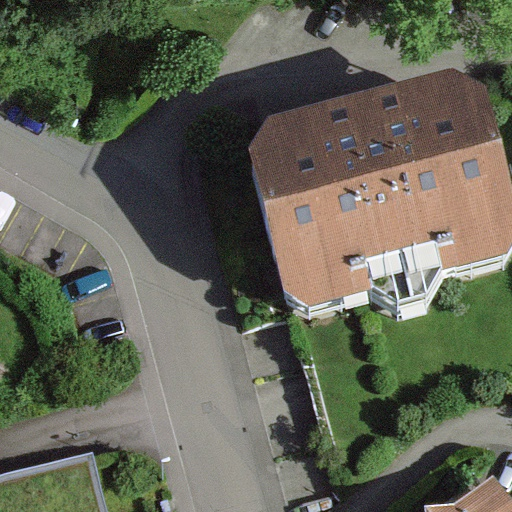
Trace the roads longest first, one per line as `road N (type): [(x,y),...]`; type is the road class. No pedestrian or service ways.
road 1 (residential): [(126,204),(184,112),(269,56),(511,54)]
road 2 (residential): [(126,204),(173,260),(241,511)]
road 3 (residential): [(356,511),(422,456),(482,427),(511,428)]
road 4 (residential): [(0,138),(126,204)]
